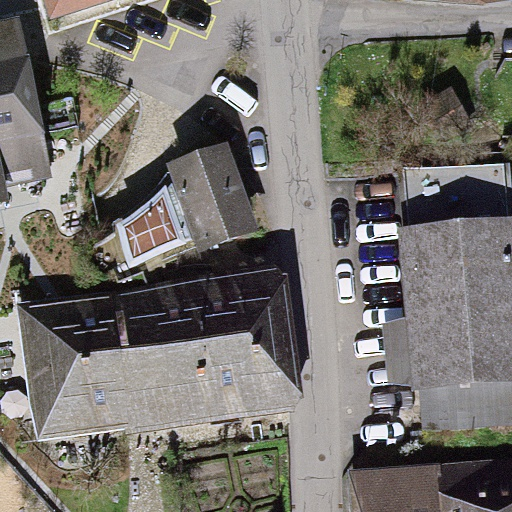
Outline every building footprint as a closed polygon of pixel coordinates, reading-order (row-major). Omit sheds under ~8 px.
[(59,0),(62,9),(89,0),(59,0)] [(5,46),(0,47),(0,175),(31,170),(28,155),(82,144),(73,100),(18,112),(5,46)] [(259,240),(228,152),(165,174),(172,194),(164,197),(117,237),(129,271),(186,251),(185,247),(193,244),(199,262),(259,240)] [(511,259),(504,168),(403,173),(426,432),(511,424),(511,259)] [(113,319),(125,413),(288,392),(276,300),(113,319)] [(55,422),(125,413),(113,319),(43,329),(55,422)] [(511,511),(511,465),(354,480),(356,511),(511,511)]
